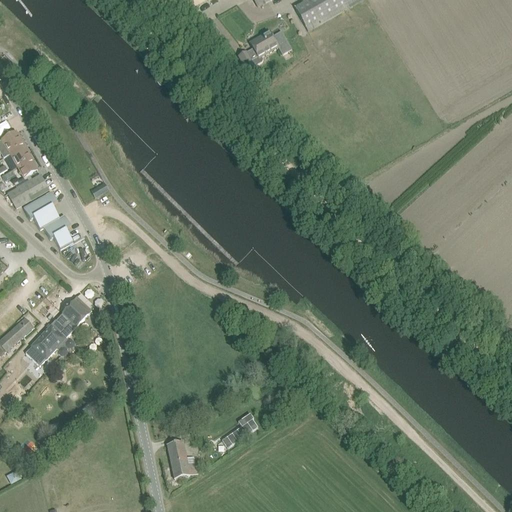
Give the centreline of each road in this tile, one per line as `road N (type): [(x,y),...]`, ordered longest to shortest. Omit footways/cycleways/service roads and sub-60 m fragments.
road 1 (track): [(121,5),(511,373)]
road 2 (track): [(80,218),(122,218),(196,281),(305,331),(492,511)]
road 3 (tertiary): [(159,511),(112,277)]
road 4 (tertiary): [(112,277),(0,71)]
road 5 (unclassified): [(112,277),(79,276),(0,206)]
